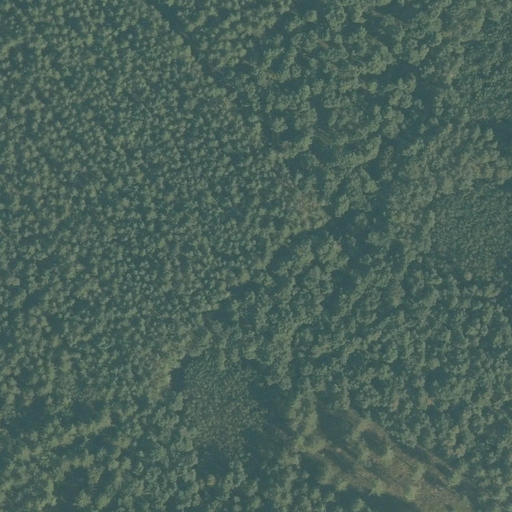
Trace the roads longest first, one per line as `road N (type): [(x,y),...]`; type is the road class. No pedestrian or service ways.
road 1 (track): [(466,0),(229,511)]
road 2 (track): [(154,0),(358,239),(511,299)]
